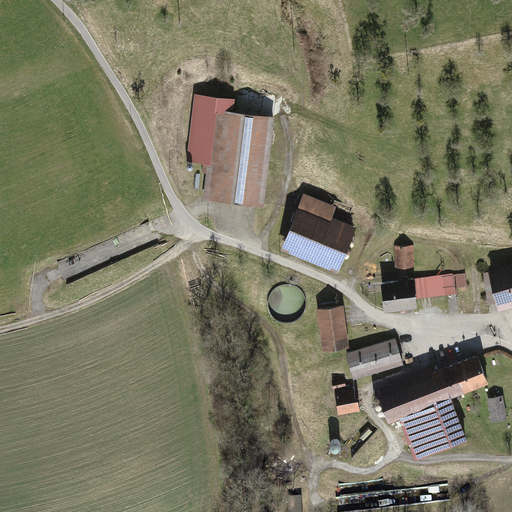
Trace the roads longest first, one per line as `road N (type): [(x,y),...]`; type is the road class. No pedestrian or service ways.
road 1 (unclassified): [(57,0),(84,28),(180,210),(199,230),(324,278),(393,322),(511,349)]
road 2 (track): [(311,511),(313,467),(274,333),(225,294),(183,242)]
road 3 (track): [(0,331),(87,305),(155,267),(199,230)]
road 4 (track): [(313,467),(511,457)]
